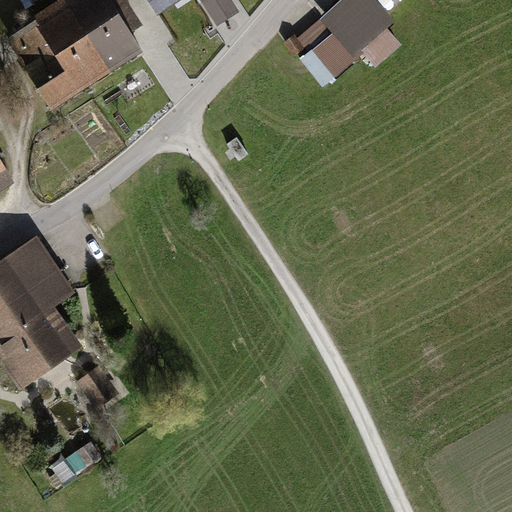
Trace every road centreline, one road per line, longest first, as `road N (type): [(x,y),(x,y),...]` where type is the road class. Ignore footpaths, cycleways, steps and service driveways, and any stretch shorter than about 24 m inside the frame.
road 1 (track): [(177,119),(312,321),(404,511)]
road 2 (unclassified): [(284,0),(130,163),(0,245)]
road 3 (track): [(23,233),(0,110)]
